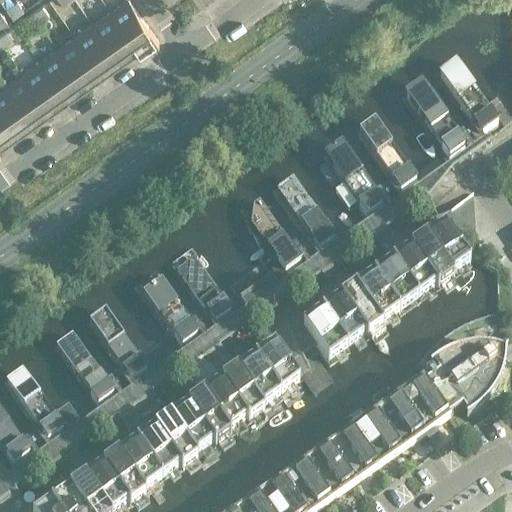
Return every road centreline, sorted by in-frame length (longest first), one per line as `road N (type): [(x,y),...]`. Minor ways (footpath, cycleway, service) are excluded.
road 1 (residential): [(8,511),(475,186)]
road 2 (residential): [(188,51),(0,181)]
